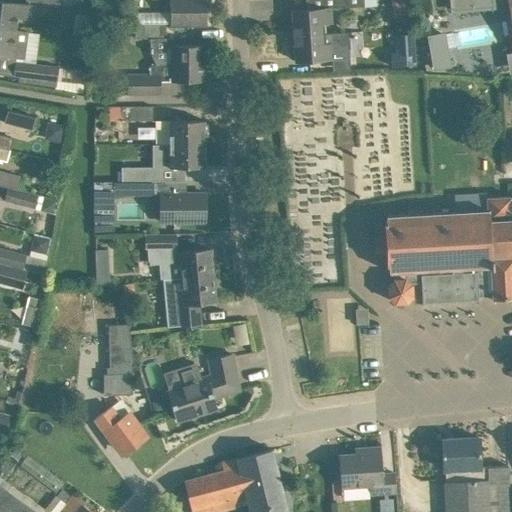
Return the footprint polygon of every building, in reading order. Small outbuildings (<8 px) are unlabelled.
[(0,0),(0,28),(15,30),(17,17),(29,19),(31,5),(19,4),(4,1),(0,0)] [(207,0),(170,0),(171,26),(207,26),(207,0)] [(293,25),(288,25),(289,36),(325,33),(324,24),(324,20),(331,19),(330,9),(364,6),(363,0),(306,0),(307,9),(292,10),(293,25)] [(409,0),(394,0),(398,16),(412,13),(409,0)] [(451,0),(453,10),(493,7),(492,0),(451,0)] [(138,22),(138,36),(169,36),(168,22),(138,22)] [(15,30),(0,28),(0,55),(24,58),(27,31),(15,30)] [(325,33),(289,36),(290,47),(295,46),(296,61),(334,58),(349,57),(347,32),(325,33)] [(445,32),(427,35),(433,70),(451,66),(445,32)] [(395,53),(391,53),(392,66),(415,64),(413,34),(394,35),(395,53)] [(204,46),(172,46),(172,62),(155,63),(149,66),(149,74),(160,74),(160,81),(204,81),(204,46)] [(14,76),(47,80),(49,65),(15,61),(14,76)] [(128,74),(128,94),(160,94),(160,81),(160,74),(149,74),(128,74)] [(122,106),(122,120),(153,120),(153,106),(122,106)] [(5,122),(32,129),(35,117),(8,110),(5,122)] [(0,119),(0,146),(10,150),(13,138),(0,134),(0,120),(0,119)] [(170,120),(170,144),(204,143),(204,120),(170,120)] [(48,122),(46,136),(61,139),(63,124),(48,122)] [(170,144),(170,167),(205,167),(204,143),(170,144)] [(10,150),(0,146),(0,159),(7,161),(10,150)] [(122,168),(122,182),(153,181),(153,167),(122,168)] [(0,184),(7,187),(16,189),(20,177),(0,171),(0,184)] [(122,182),(103,182),(103,194),(153,193),(153,181),(122,182)] [(16,189),(7,187),(4,200),(37,208),(40,195),(16,189)] [(205,221),(205,191),(161,191),(161,193),(161,222),(205,221)] [(450,191),(450,206),(483,207),(483,192),(450,191)] [(386,215),(387,222),(384,222),(384,227),(386,227),(386,236),(374,236),(375,252),(387,251),(388,260),(386,260),(386,265),(389,265),(390,272),(395,271),(395,278),(394,278),(388,285),(388,296),(395,302),(406,302),(412,295),(412,285),(422,284),(423,303),(479,301),(479,296),(492,295),(492,299),(511,297),(511,211),(511,196),(486,197),(487,209),(467,210),(467,207),(457,208),(457,211),(417,213),(417,210),(407,211),(408,214),(386,215)] [(175,233),(146,234),(146,248),(148,248),(149,261),(167,259),(169,279),(170,279),(219,274),(218,262),(212,263),(210,248),(176,252),(175,233)] [(30,256),(0,247),(0,262),(27,270),(44,275),(46,262),(29,258),(30,256)] [(27,270),(0,262),(0,282),(23,289),(27,270)] [(109,273),(95,274),(95,284),(110,284),(109,273)] [(219,274),(170,279),(169,279),(163,280),(165,297),(167,327),(201,325),(199,303),(215,301),(214,287),(220,286),(219,274)] [(34,322),(38,296),(27,294),(23,321),(34,322)] [(109,368),(107,368),(107,375),(104,375),(104,395),(132,395),(132,368),(135,368),(128,325),(108,325),(109,368)] [(54,335),(42,333),(41,343),(53,345),(54,335)] [(186,386),(168,391),(171,401),(177,420),(217,408),(214,398),(239,390),(232,354),(209,358),(213,377),(202,380),(196,362),(180,367),(186,386)] [(151,402),(155,413),(166,409),(162,398),(151,402)] [(95,418),(105,431),(107,429),(124,452),(144,437),(127,413),(119,419),(110,407),(95,418)] [(0,428),(12,431),(15,415),(0,410),(0,428)] [(509,511),(509,489),(508,465),(480,466),(479,437),(443,439),(443,452),(442,453),(442,456),(443,455),(445,511),(509,511)] [(339,455),(341,486),(377,483),(377,494),(396,492),(395,472),(383,473),(381,447),(355,449),(355,454),(339,455)] [(223,470),(184,480),(192,511),(216,511),(249,504),(250,511),(288,511),(273,449),(237,458),(238,458),(221,462),(223,470)] [(0,476),(0,511),(43,511),(45,508),(0,476)] [(48,511),(92,511),(72,495),(71,497),(62,489),(46,510),(48,511)] [(393,511),(393,496),(378,497),(378,511),(393,511)]
